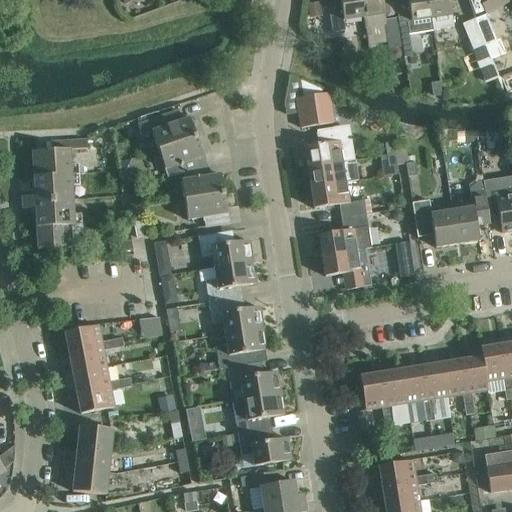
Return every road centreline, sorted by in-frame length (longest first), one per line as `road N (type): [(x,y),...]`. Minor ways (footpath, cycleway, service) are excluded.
road 1 (residential): [(298,325),(265,134),(283,0)]
road 2 (residential): [(21,511),(35,403),(0,271)]
road 3 (residential): [(298,325),(418,308),(438,286),(511,274)]
road 4 (residential): [(332,511),(298,325)]
